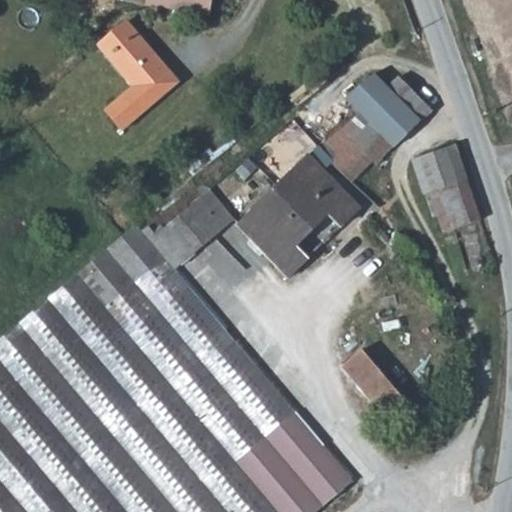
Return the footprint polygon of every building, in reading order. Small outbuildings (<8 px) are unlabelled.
[(154,0),(147,6),(146,7),(189,11),(191,14),(212,17),(214,0),(154,0)] [(374,0),(392,45),(420,34),(407,0),(351,0),(352,1),(353,3),(361,0),(374,0)] [(180,82),(128,23),(101,46),(135,87),(108,110),(124,130),(180,82)] [(433,110),(400,77),(376,73),(347,97),(361,112),(310,160),(308,158),(259,207),(275,223),(296,246),(329,213),(343,227),(359,210),(344,194),(433,110)] [(445,236),(483,221),(457,144),(414,160),(426,194),(430,194),(445,236)] [(210,193),(203,198),(226,228),(227,229),(234,222),(210,193)] [(74,279),(102,312),(168,257),(178,269),(226,228),(203,198),(150,243),(137,226),(74,279)] [(308,259),(296,246),(275,223),(259,207),(240,226),(290,277),(308,259)] [(452,256),(490,242),(483,221),(445,236),(452,256)] [(298,412),(178,269),(168,257),(102,312),(233,467),(298,412)] [(74,279),(28,318),(0,341),(0,511),(275,511),(277,511),(310,511),(353,476),(298,412),(233,467),(102,312),(74,279)] [(382,413),(401,398),(362,350),(342,365),(382,413)]
